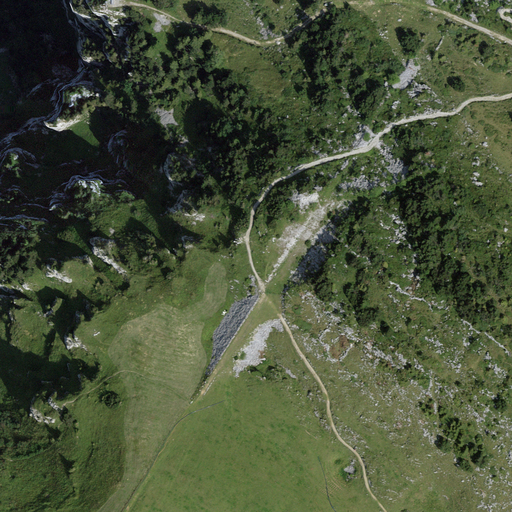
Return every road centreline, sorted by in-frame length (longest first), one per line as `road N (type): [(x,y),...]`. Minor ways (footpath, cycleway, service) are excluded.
road 1 (track): [(511,44),(446,13),(387,0),(321,8),(267,35),(114,0)]
road 2 (track): [(270,298),(380,511)]
